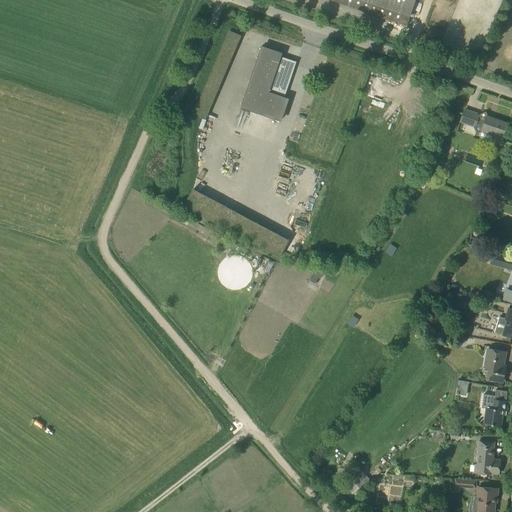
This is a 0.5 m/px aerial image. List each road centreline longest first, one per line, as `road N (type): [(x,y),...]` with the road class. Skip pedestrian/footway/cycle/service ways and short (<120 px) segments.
road 1 (track): [(330,511),(250,430),(103,245),(102,229),(154,109),(174,100),(221,0)]
road 2 (unclassified): [(511,93),(235,0)]
road 3 (track): [(250,430),(146,511)]
